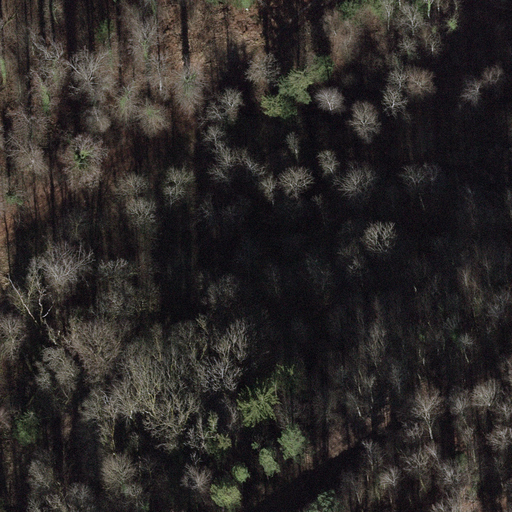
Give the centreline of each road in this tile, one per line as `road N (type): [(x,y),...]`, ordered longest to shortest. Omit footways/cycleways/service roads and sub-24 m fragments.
road 1 (track): [(306,0),(166,142),(0,240)]
road 2 (track): [(511,384),(383,427),(272,511)]
